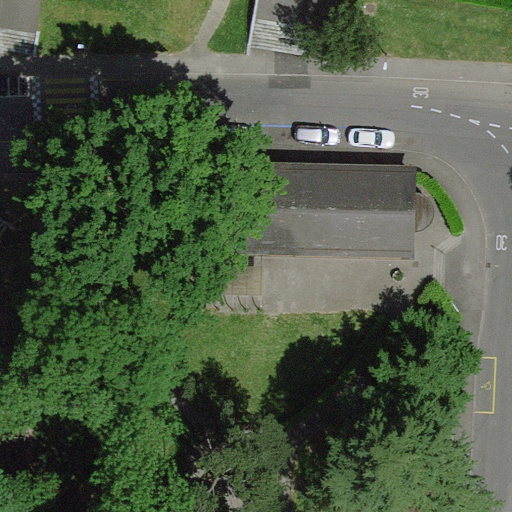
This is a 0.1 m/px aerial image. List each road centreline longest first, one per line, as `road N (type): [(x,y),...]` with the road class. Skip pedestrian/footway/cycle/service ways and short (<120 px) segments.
road 1 (residential): [(511,132),(448,117),(306,109),(0,114)]
road 2 (residential): [(504,511),(511,355)]
